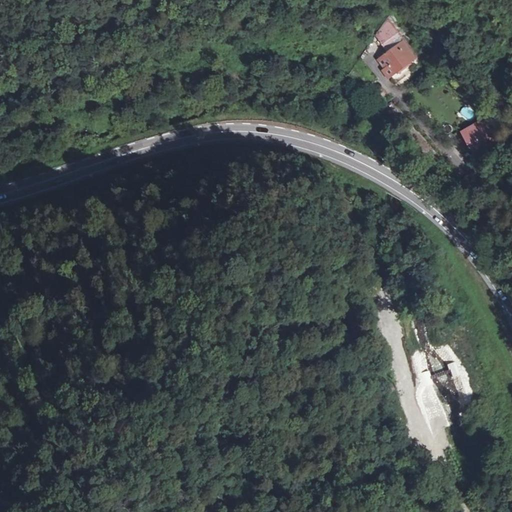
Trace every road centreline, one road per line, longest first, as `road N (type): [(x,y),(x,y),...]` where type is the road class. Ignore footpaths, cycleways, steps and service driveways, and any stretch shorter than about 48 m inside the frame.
road 1 (secondary): [(0,195),(181,137),(263,131),(362,161),(420,197),(511,298)]
road 2 (track): [(392,352),(410,402),(473,511)]
